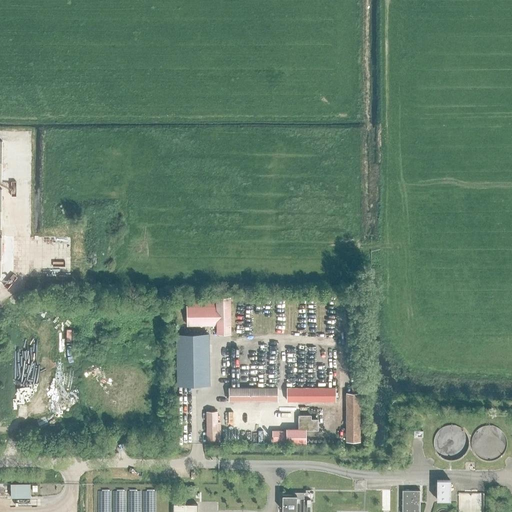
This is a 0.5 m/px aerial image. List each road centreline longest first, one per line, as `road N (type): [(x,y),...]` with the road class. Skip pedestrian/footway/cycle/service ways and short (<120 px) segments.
road 1 (track): [(389,287),(387,0)]
road 2 (unclassified): [(218,465),(0,463)]
